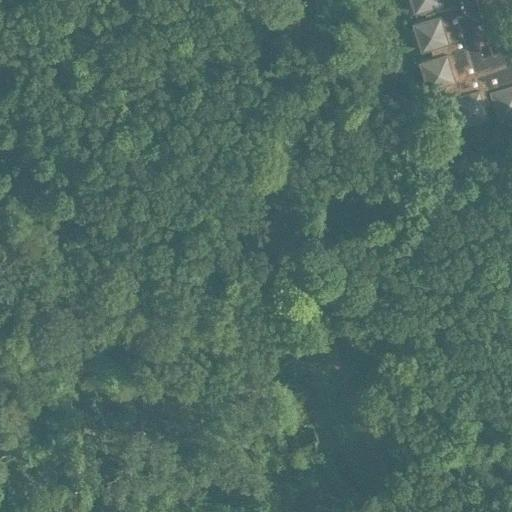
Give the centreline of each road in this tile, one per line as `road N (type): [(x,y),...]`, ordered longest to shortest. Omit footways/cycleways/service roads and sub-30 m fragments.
road 1 (unknown): [(319,285),(320,111),(342,0)]
road 2 (unknown): [(479,511),(384,397),(319,285)]
road 3 (unknown): [(319,285),(224,412),(174,511)]
